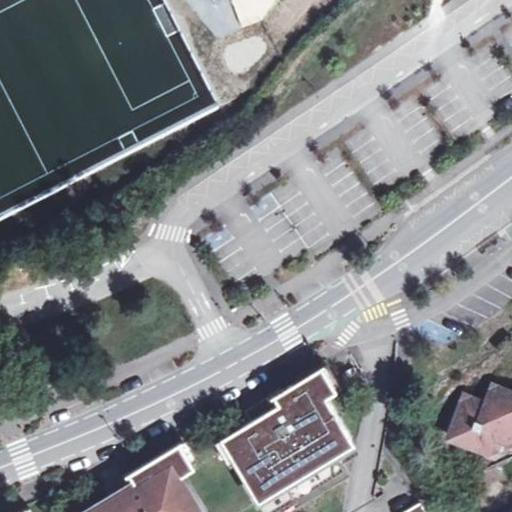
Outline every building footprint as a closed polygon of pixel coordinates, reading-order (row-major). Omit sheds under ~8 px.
[(220,438),(264,511),(295,494),(288,483),(355,443),(327,397),(337,391),(322,366),(273,395),(278,403),(251,419),(220,438)] [(354,367),(342,374),(347,383),(359,376),(354,367)] [(511,393),(497,387),(489,405),(484,403),(483,407),(467,399),(455,428),(461,441),(495,455),(501,440),(511,444),(511,393)] [(251,419),(278,403),(273,395),(273,394),(246,411),(251,419)] [(461,441),(455,428),(451,437),(461,441)] [(511,458),(511,444),(501,440),(495,455),(461,441),(472,463),(511,458)] [(203,511),(182,475),(195,467),(179,442),(128,473),(133,481),(120,490),(121,492),(111,497),(86,511),(203,511)] [(105,486),(111,497),(121,492),(120,490),(133,481),(128,473),(105,486)] [(426,511),(420,502),(403,511),(426,511)]
